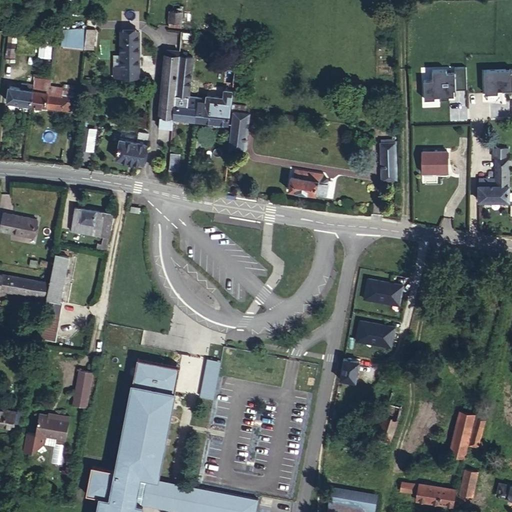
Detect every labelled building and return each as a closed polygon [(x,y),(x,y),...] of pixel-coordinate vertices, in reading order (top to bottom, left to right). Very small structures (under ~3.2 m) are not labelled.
[(188,0),(170,0),(169,26),(181,27),(181,23),(186,24),(188,0)] [(62,45),(84,48),(87,27),(63,29),(62,45)] [(121,31),(122,76),(139,76),(139,31),(121,31)] [(36,36),(20,35),(19,50),(35,51),(36,36)] [(176,87),(179,54),(167,53),(162,106),(159,125),(172,127),(174,117),(175,94),(176,87)] [(177,87),(176,87),(175,94),(188,96),(192,56),(179,55),(177,87)] [(467,88),(467,68),(431,68),(431,80),(423,80),(423,106),(438,106),(438,98),(454,98),(454,88),(467,88)] [(511,68),(484,69),(484,92),(511,91),(511,68)] [(34,76),(33,82),(49,84),(50,78),(34,76)] [(7,101),(30,104),(32,92),(33,82),(22,80),(21,85),(16,85),(16,83),(10,82),(7,101)] [(30,104),(53,107),(72,110),(74,95),(62,93),(48,91),(49,84),(33,82),(32,92),(30,104)] [(63,86),(49,84),(48,91),(62,93),(63,86)] [(62,93),(74,95),(75,88),(63,86),(62,93)] [(207,97),(199,97),(195,119),(204,120),(228,123),(233,90),(224,89),(223,96),(207,95),(207,97)] [(188,96),(175,94),(174,117),(195,119),(199,97),(188,96)] [(233,111),(232,123),(248,126),(249,113),(233,111)] [(248,126),(232,123),(229,149),(245,151),(248,126)] [(96,129),(84,127),(82,149),(94,150),(96,129)] [(147,143),(148,133),(140,131),(137,141),(120,138),(116,158),(143,163),(147,143)] [(395,141),(381,142),(382,180),(396,179),(395,141)] [(508,148),(494,147),(493,157),(496,157),(495,178),(479,177),(479,200),(509,200),(509,166),(511,166),(511,157),(508,157),(508,148)] [(448,151),(422,151),(422,172),(448,171),(448,151)] [(171,155),(169,155),(168,169),(178,170),(179,153),(172,153),(171,155)] [(326,195),(328,180),(324,174),(295,169),(294,176),(291,175),(289,189),(316,194),(316,193),(326,195)] [(110,238),(114,213),(76,205),(72,230),(110,238)] [(37,219),(5,213),(2,231),(34,237),(37,219)] [(58,252),(50,290),(62,292),(70,254),(68,254),(59,252),(58,252)] [(48,281),(9,274),(0,272),(0,288),(45,296),(48,281)] [(363,297),(398,303),(402,283),(366,276),(363,297)] [(62,292),(50,290),(49,296),(61,299),(62,292)] [(61,299),(49,296),(41,335),(53,337),(61,299)] [(394,325),(359,319),(355,339),(390,346),(394,325)] [(179,364),(136,356),(114,468),(91,463),(85,491),(100,494),(96,511),(140,511),(142,503),(140,502),(145,474),(157,476),(179,364)] [(219,359),(206,356),(199,394),(212,397),(219,359)] [(359,360),(342,357),(339,378),(355,381),(359,360)] [(92,369),(80,366),(72,400),(84,402),(92,369)] [(405,394),(393,390),(378,439),(390,443),(405,394)] [(0,407),(0,425),(19,429),(23,409),(15,408),(14,410),(0,407)] [(476,416),(482,418),(484,409),(478,408),(476,416)] [(61,413),(40,409),(36,430),(28,428),(25,447),(33,448),(45,440),(46,432),(66,435),(70,412),(62,410),(61,413)] [(475,413),(460,410),(448,450),(462,454),(475,413)] [(485,419),(482,418),(476,416),(468,444),(478,446),(485,419)] [(384,458),(327,449),(323,463),(381,472),(384,458)] [(465,467),(460,493),(473,495),(478,470),(465,467)] [(157,476),(145,474),(140,502),(142,503),(190,511),(233,511),(237,492),(157,476)] [(400,489),(417,492),(419,484),(401,481),(400,489)] [(511,484),(500,482),(497,495),(511,498),(511,484)] [(416,498),(453,504),(455,491),(455,490),(419,484),(417,492),(416,498)] [(374,511),(378,496),(332,488),(328,511),(334,511),(374,511)] [(237,492),(233,511),(253,511),(257,496),(237,492)]
